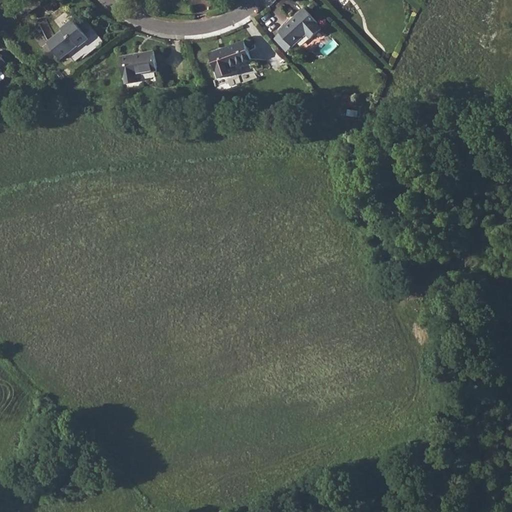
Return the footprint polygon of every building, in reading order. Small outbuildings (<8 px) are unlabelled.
[(278,32),(280,33),(292,47),(307,35),(310,39),(322,29),(318,24),(318,23),(304,8),(278,32)] [(90,40),(98,35),(87,16),(79,21),(90,40)] [(65,28),(62,31),(47,43),(61,60),(70,53),(74,59),(83,51),(80,47),(89,40),(73,19),(63,26),(65,28)] [(245,41),(209,54),(218,78),(234,72),(232,67),(252,60),(245,41)] [(138,57),(138,54),(120,57),(124,78),(125,78),(126,84),(138,82),(137,76),(158,72),(155,51),(142,53),(143,56),(138,57)]
